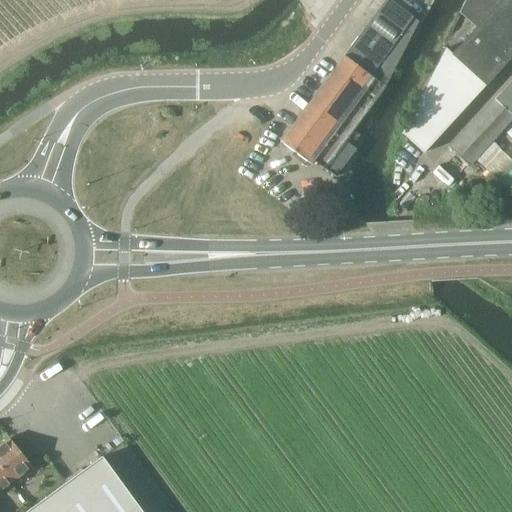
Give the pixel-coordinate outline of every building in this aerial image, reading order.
[(313,161),(335,176),(355,149),(344,141),(347,137),(353,142),(359,134),(352,130),(384,87),(418,22),(404,12),(407,9),(406,5),(400,0),(396,1),(394,4),(388,0),(383,0),(279,142),(310,165),(313,161)] [(443,47),(400,134),(422,152),(471,99),(484,85),(484,86),(511,55),(511,0),(464,0),(458,12),(459,13),(476,28),(452,54),(443,47)] [(449,146),(469,165),(511,118),(511,78),(494,98),(449,146)] [(8,439),(0,445),(0,477),(6,485),(29,466),(34,462),(14,436),(8,440),(8,439)] [(139,511),(102,460),(28,511),(139,511)]
